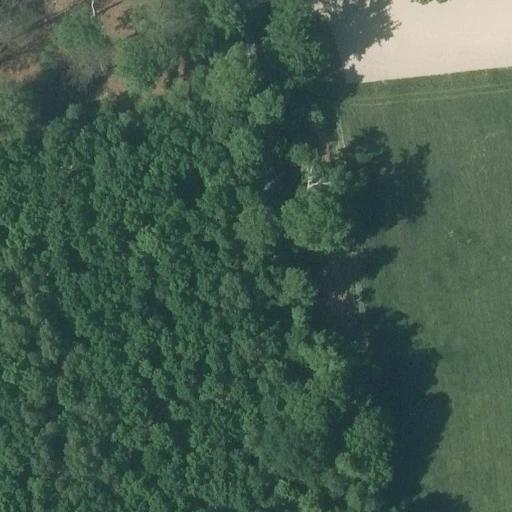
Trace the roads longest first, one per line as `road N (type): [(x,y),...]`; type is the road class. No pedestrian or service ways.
road 1 (tertiary): [(298,511),(288,335),(238,0)]
road 2 (track): [(334,0),(395,35),(511,27)]
